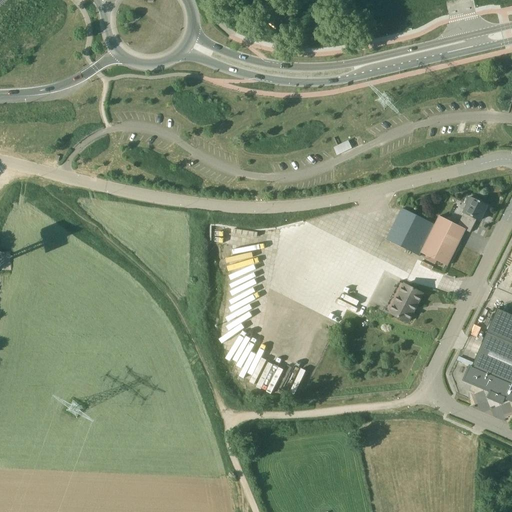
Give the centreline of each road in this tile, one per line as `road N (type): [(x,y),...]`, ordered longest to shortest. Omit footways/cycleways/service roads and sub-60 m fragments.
road 1 (unclassified): [(0,159),(128,194),(261,208),(355,198),(511,161)]
road 2 (secondary): [(182,51),(260,78),(306,83),(511,40)]
road 3 (secondary): [(511,25),(305,68),(241,57),(192,34)]
road 4 (track): [(434,389),(339,410),(227,418),(252,511)]
road 5 (track): [(69,179),(70,204),(168,298),(227,418)]
road 6 (unclassified): [(511,438),(445,409),(432,372),(511,209)]
road 7 (motorway): [(0,95),(62,88),(117,52)]
